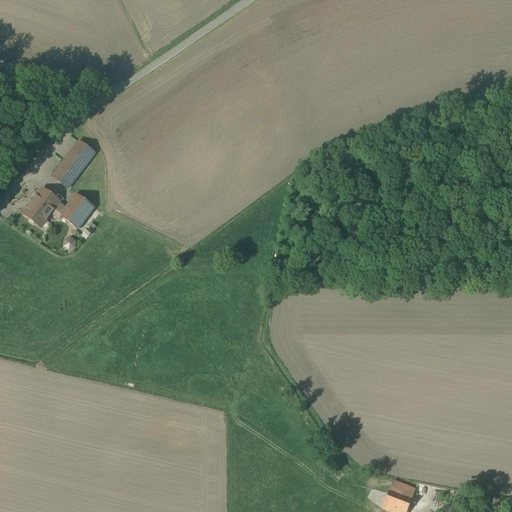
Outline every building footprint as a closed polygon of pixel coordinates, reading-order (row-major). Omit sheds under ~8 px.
[(77,142),(48,179),(69,195),(98,157),(77,142)] [(41,189),(20,215),(41,232),(51,218),(62,204),(41,189)] [(96,211),(74,195),(67,207),(62,204),(51,218),(78,235),(96,211)] [(64,241),(66,251),(76,249),(74,239),(64,241)] [(388,487),(380,510),(385,511),(408,511),(413,495),(388,487)]
